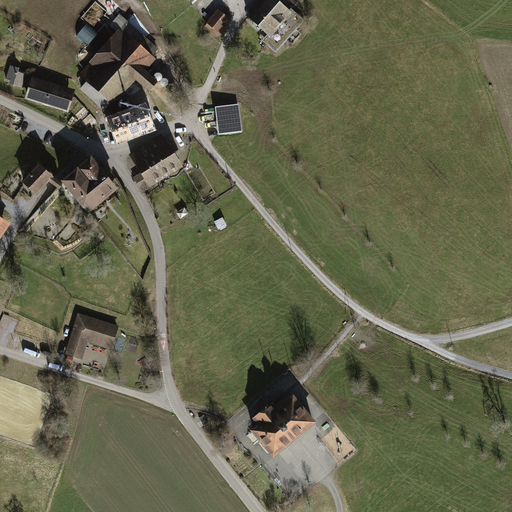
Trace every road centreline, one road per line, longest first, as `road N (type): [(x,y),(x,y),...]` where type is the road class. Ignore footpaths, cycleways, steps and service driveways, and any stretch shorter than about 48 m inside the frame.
road 1 (track): [(427,344),(361,315),(273,227),(191,123)]
road 2 (unclassified): [(176,404),(161,336),(155,234),(107,156)]
road 3 (unclassified): [(0,349),(176,404)]
road 4 (unclassified): [(0,253),(88,146)]
road 5 (unclassified): [(258,511),(176,404)]
road 6 (unclassified): [(191,123),(245,4)]
